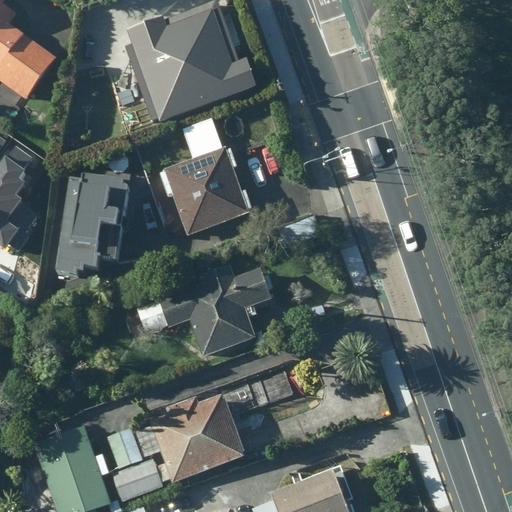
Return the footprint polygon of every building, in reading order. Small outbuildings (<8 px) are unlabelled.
[(0,67),(17,80),(44,41),(0,9),(0,67)] [(178,10),(123,29),(155,117),(209,98),(178,10)] [(81,129),(63,127),(59,156),(78,158),(81,129)] [(0,175),(0,237),(10,245),(46,195),(28,183),(39,168),(17,153),(0,175)] [(227,154),(168,174),(191,241),(249,221),(227,154)] [(125,189),(62,179),(43,295),(111,271),(125,189)] [(322,236),(315,218),(273,235),(280,253),(322,236)] [(224,273),(192,284),(195,295),(162,306),(170,330),(188,324),(200,359),(253,341),(241,308),(268,299),(259,272),(227,283),(224,273)] [(219,391),(144,418),(170,490),(245,464),(219,391)] [(109,511),(81,432),(23,453),(44,511),(109,511)] [(348,511),(332,467),(265,491),(269,501),(249,508),(250,511),(348,511)]
